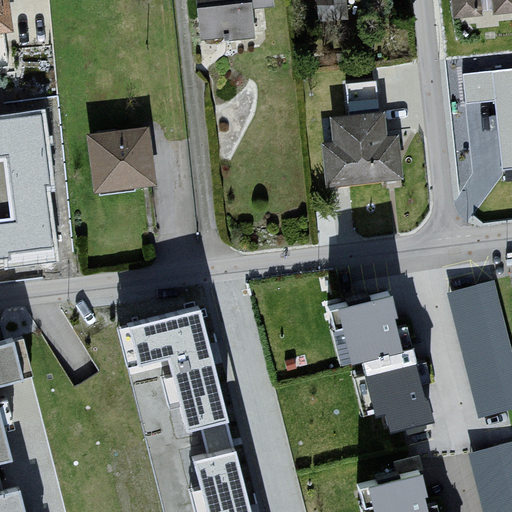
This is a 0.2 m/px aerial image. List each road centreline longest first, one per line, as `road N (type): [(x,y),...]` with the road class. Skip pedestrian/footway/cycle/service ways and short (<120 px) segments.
road 1 (residential): [(455,248),(0,296)]
road 2 (residential): [(455,248),(426,0)]
